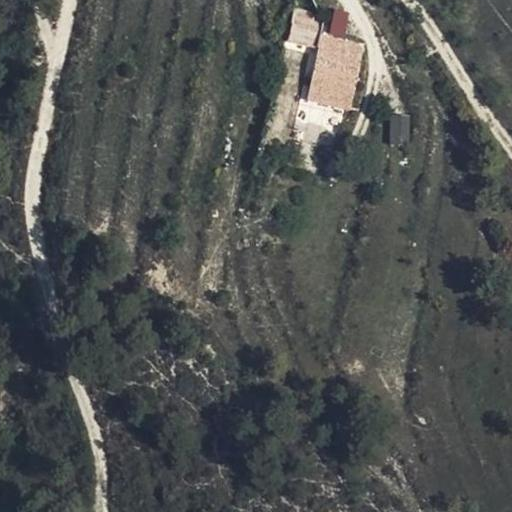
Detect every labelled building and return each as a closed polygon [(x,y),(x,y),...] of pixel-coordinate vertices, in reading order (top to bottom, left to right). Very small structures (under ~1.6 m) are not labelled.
[(334,8),(329,33),(343,36),(348,12),(334,8)] [(293,10),(287,43),(314,47),(320,15),(293,10)] [(257,17),(242,18),(243,31),(259,30),(257,17)] [(311,104),(322,105),(328,64),(338,68),(347,47),(319,42),(311,104)] [(338,68),(356,75),(365,50),(347,47),(338,68)] [(355,110),(360,76),(356,75),(338,68),(328,64),(322,105),(355,110)] [(390,115),(390,145),(408,145),(408,115),(390,115)]
